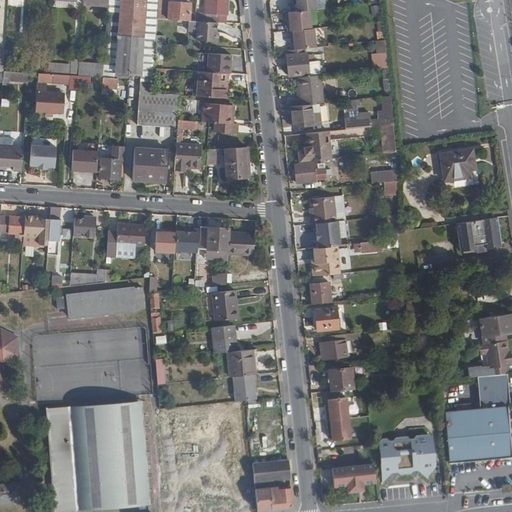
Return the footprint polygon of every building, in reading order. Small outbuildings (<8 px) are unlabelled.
[(113,9),(113,0),(88,0),(88,8),(113,9)] [(162,22),(163,0),(113,0),(113,9),(109,67),(108,80),(145,83),(158,83),(161,46),(161,39),(162,22)] [(170,22),(171,0),(163,0),(162,22),(170,22)] [(232,26),(233,0),(213,0),(212,17),(201,17),(201,24),(202,24),(223,26),(232,26)] [(320,13),(319,0),(301,0),(302,14),(316,13),(320,13)] [(194,24),(195,5),(175,4),(173,23),(194,24)] [(381,5),(371,6),(372,14),(381,13),(381,5)] [(322,50),(321,32),(317,32),(316,13),(302,14),(295,15),(296,26),(293,26),(294,34),(297,35),(297,42),(301,42),(302,52),(322,50)] [(223,36),(223,26),(202,24),(200,44),(220,45),(220,36),(223,36)] [(393,56),(392,44),(384,44),(385,57),(393,56)] [(234,76),(235,56),(214,54),(212,75),(232,76),(234,76)] [(0,72),(8,73),(9,56),(0,55),(0,72)] [(315,78),(313,58),(292,59),(294,79),(315,78)] [(84,66),(84,63),(77,63),(76,78),(83,78),(84,66)] [(108,80),(109,67),(84,66),(83,78),(108,80)] [(231,92),(232,76),(212,75),(199,74),(199,91),(203,91),(202,99),(227,101),(228,92),(231,92)] [(82,91),(83,78),(76,78),(58,77),(58,85),(74,86),(74,91),(82,91)] [(330,107),(327,78),(304,81),(307,109),(324,107),(330,107)] [(157,129),(159,96),(157,96),(158,83),(145,83),(142,128),(157,129)] [(397,100),(395,83),(388,84),(389,101),(397,100)] [(68,117),(69,97),(51,96),(51,88),(42,87),(41,115),(68,117)] [(184,123),(185,98),(159,96),(157,129),(183,131),(183,130),(184,123)] [(400,128),(397,100),(389,101),(391,115),(385,115),(385,122),(378,122),(377,116),(365,117),(365,120),(353,122),(354,133),(400,128)] [(244,137),(245,126),(239,126),(239,108),(212,106),(211,125),(214,125),(214,126),(222,126),(221,135),(244,137)] [(326,127),(324,107),(307,109),(296,110),(298,130),(326,127)] [(199,132),(200,124),(184,123),(183,130),(199,132)] [(337,163),(334,135),(312,137),(313,151),(310,152),(310,156),(304,156),(305,166),(337,163)] [(205,171),(206,150),(182,148),(180,175),(192,175),(192,170),(205,171)] [(471,176),(468,157),(473,157),(472,148),(441,153),(445,180),(471,176)] [(26,175),(28,151),(2,149),(1,169),(18,170),(18,174),(26,175)] [(68,171),(69,151),(43,149),(41,169),(68,171)] [(124,182),(125,162),(127,162),(128,150),(116,149),(115,162),(105,161),(104,180),(124,182)] [(254,172),(253,151),(230,152),(232,182),(252,181),(252,173),(254,172)] [(219,167),(220,152),(212,153),(211,167),(219,167)] [(101,176),(103,155),(78,153),(77,174),(101,176)] [(153,187),(155,157),(138,156),(136,187),(144,186),(145,188),(153,187)] [(170,189),(172,158),(155,157),(153,187),(152,188),(161,187),(161,189),(170,189)] [(332,181),(331,170),(321,171),(321,167),(301,168),(303,187),(322,185),(321,182),(332,181)] [(403,185),(403,179),(383,181),(383,187),(403,185)] [(342,225),(339,201),(316,203),(318,220),(315,220),(316,228),(321,227),(342,225)] [(61,259),(65,211),(55,210),(54,222),(53,248),(52,259),(61,259)] [(502,246),(498,218),(457,224),(461,252),(502,246)] [(28,239),(29,222),(4,220),(3,238),(28,239)] [(53,248),(54,222),(46,222),(46,221),(29,220),(29,222),(28,239),(27,248),(43,249),(44,247),(53,248)] [(98,241),(100,221),(89,220),(88,223),(79,222),(78,240),(98,241)] [(346,250),(344,225),(342,225),(321,227),(322,236),(324,236),(324,243),(323,244),(323,253),(343,251),(346,250)] [(149,249),(151,229),(122,228),(122,235),(113,235),(111,261),(140,261),(141,249),(149,249)] [(234,236),(234,233),(207,231),(205,252),(233,253),(234,236)] [(202,256),(203,233),(195,233),(195,236),(181,235),(181,237),(179,255),(202,256)] [(179,255),(181,237),(162,236),(161,255),(179,255)] [(257,260),(259,237),(234,236),(233,253),(233,258),(257,260)] [(377,256),(377,247),(351,250),(352,259),(377,256)] [(345,278),(343,251),(323,253),(319,253),(320,263),(317,263),(319,281),(340,279),(345,278)] [(109,286),(110,274),(102,273),(101,285),(109,286)] [(227,283),(227,273),(213,275),(214,285),(227,283)] [(75,280),(75,279),(57,278),(57,292),(74,290),(74,288),(75,280)] [(96,286),(97,279),(75,280),(74,288),(96,286)] [(337,306),(335,286),(315,288),(317,308),(337,306)] [(236,308),(235,290),(215,292),(218,320),(241,318),(240,308),(236,308)] [(149,312),(147,291),(110,296),(108,317),(149,312)] [(108,317),(110,296),(59,302),(61,313),(72,312),(73,322),(108,317)] [(166,337),(162,297),(154,297),(158,338),(166,337)] [(439,312),(438,301),(412,305),(414,328),(425,326),(424,314),(439,312)] [(344,333),(342,311),(320,313),(322,335),(344,333)] [(511,336),(511,318),(486,322),(489,340),(511,337),(511,336)] [(237,351),(234,326),(213,328),(216,353),(229,352),(237,351)] [(354,340),(353,333),(326,336),(326,343),(342,341),(354,340)] [(511,344),(511,339),(511,337),(489,340),(487,346),(509,342),(511,344)] [(344,359),(342,341),(326,343),(328,361),(344,359)] [(511,364),(511,358),(511,359),(509,342),(487,346),(490,366),(481,366),(468,368),(469,376),(478,377),(504,374),(509,368),(511,367),(511,365),(511,364)] [(256,374),(254,350),(237,351),(229,352),(231,376),(234,376),(256,374)] [(354,389),(352,367),(329,369),(331,391),(354,389)] [(259,399),(256,374),(234,376),(237,401),(259,399)] [(511,457),(511,432),(509,407),(504,374),(478,377),(481,409),(447,412),(451,464),(511,457)] [(351,439),(347,398),(328,400),(330,413),(326,413),(328,428),(331,428),(333,441),(351,439)] [(145,428),(144,417),(151,417),(150,408),(136,410),(135,407),(100,409),(98,432),(126,430),(145,428)] [(93,511),(130,509),(126,430),(98,432),(100,409),(80,411),(80,421),(53,423),(59,504),(87,502),(88,511),(93,511)] [(150,503),(145,428),(126,430),(130,509),(144,509),(143,504),(150,503)] [(433,457),(432,447),(435,444),(434,438),(431,435),(425,436),(423,439),(418,439),(416,437),(405,438),(402,441),(398,441),(395,438),(382,439),(379,443),(379,449),(383,451),(383,461),(381,464),(381,470),(385,473),(398,472),(400,468),(405,468),(407,470),(418,470),(420,467),(425,466),(428,469),(434,468),(437,464),(436,459),(433,457)] [(376,483),(374,465),(332,469),(334,486),(345,485),(346,492),(365,490),(365,483),(376,483)] [(293,502),(292,490),(287,491),(287,488),(278,489),(277,485),(269,485),(269,490),(264,491),(263,478),(254,479),(257,511),(288,508),(293,502)] [(0,508),(23,507),(22,488),(0,488),(0,508)]
